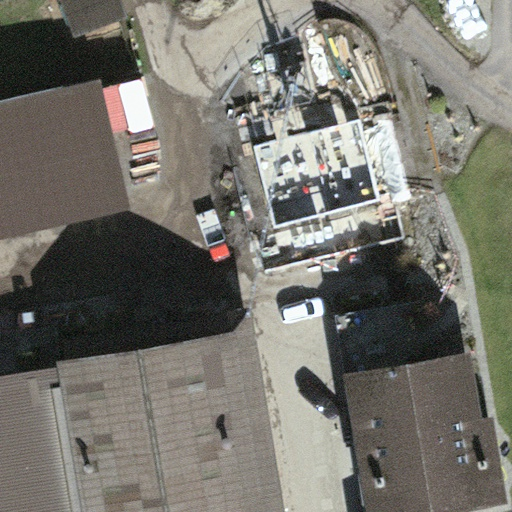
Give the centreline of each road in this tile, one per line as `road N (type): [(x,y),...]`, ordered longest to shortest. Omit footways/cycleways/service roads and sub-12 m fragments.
road 1 (track): [(191,79),(244,279),(283,347),(329,511)]
road 2 (unclassified): [(511,100),(400,0)]
road 3 (unclassified): [(283,0),(191,79)]
